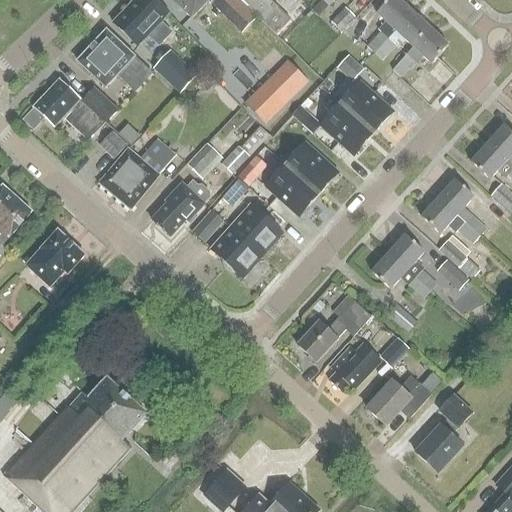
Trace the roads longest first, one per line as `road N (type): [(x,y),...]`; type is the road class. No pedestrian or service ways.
road 1 (residential): [(241,348),(508,49)]
road 2 (residential): [(241,348),(0,131)]
road 3 (unclassified): [(423,511),(241,348)]
